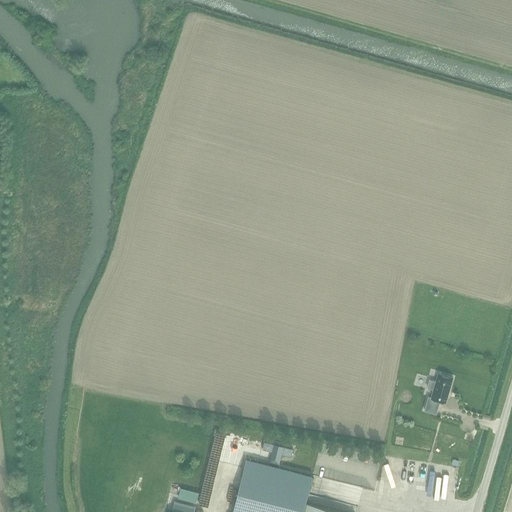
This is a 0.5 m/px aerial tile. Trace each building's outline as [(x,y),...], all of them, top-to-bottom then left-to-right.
[(453,377),(438,373),(436,381),(430,380),(428,387),(434,389),(431,397),(429,396),(425,410),(436,413),(438,407),(440,400),(446,402),(453,377)] [(402,403),(400,410),(408,412),(410,405),(402,403)] [(264,441),(262,449),(272,451),(271,453),(268,464),(279,466),(282,454),(291,456),(293,449),(286,447),(274,444),(264,441)] [(279,466),(268,464),(247,458),(246,458),(244,466),(232,511),(344,511),(307,502),(314,475),(279,466)] [(166,511),(193,511),(195,506),(174,501),(172,511),(167,511),(166,511)]
